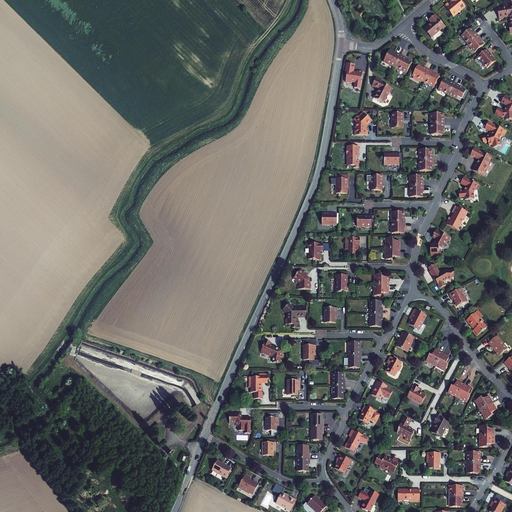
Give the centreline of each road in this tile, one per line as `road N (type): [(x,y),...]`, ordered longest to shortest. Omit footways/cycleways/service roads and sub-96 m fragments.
road 1 (unclassified): [(205,434),(312,191),(341,45)]
road 2 (residential): [(326,479),(289,481),(205,434)]
